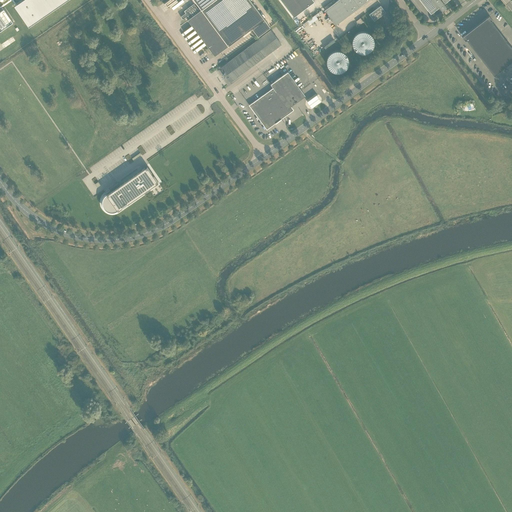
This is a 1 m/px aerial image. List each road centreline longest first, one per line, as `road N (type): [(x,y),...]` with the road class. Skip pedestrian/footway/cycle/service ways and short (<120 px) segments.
road 1 (secondary): [(264,156),(169,222),(118,239),(52,228),(0,181)]
road 2 (secondary): [(264,156),(427,37)]
road 3 (unclassified): [(264,156),(147,0)]
